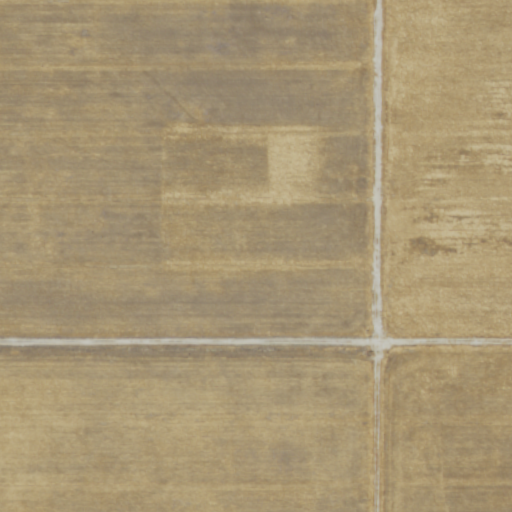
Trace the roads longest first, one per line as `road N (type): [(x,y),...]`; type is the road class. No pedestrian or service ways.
road 1 (track): [(373,511),(375,0)]
road 2 (track): [(0,345),(511,346)]
